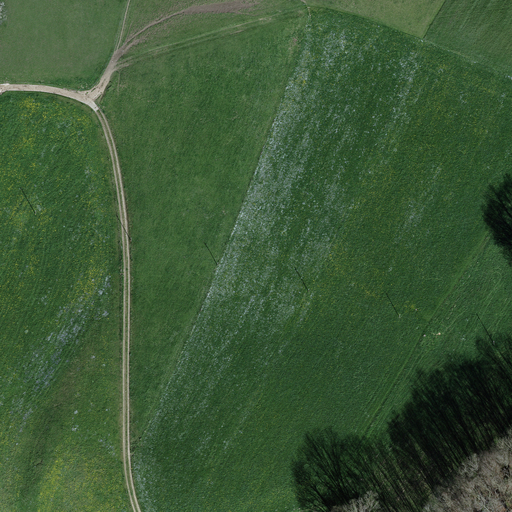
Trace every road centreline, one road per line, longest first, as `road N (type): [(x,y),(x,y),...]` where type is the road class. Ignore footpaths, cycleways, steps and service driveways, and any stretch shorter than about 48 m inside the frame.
road 1 (track): [(137,511),(126,445),(124,231),(107,130),(85,98),(0,90)]
road 2 (track): [(85,98),(110,67),(310,7)]
